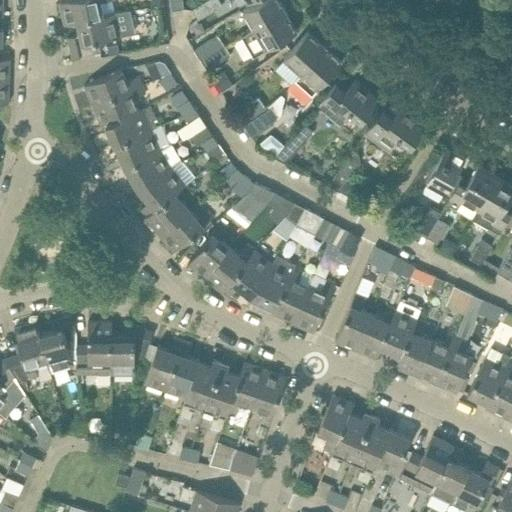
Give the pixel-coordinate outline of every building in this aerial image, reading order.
[(62,0),(59,1),(65,24),(77,21),(103,15),(103,14),(100,2),(106,0),(62,0)] [(184,8),(182,0),(170,0),(172,10),(184,8)] [(218,0),(207,0),(192,8),(198,19),(221,6),(218,0)] [(279,0),(259,0),(257,1),(243,10),(253,28),(254,29),(286,11),(279,0)] [(134,31),(129,9),(115,11),(103,14),(103,15),(77,21),(80,33),(68,36),(73,58),(101,51),(98,40),(113,36),(113,38),(118,37),(117,35),(134,31)] [(297,30),(286,11),(254,29),(253,28),(241,36),(253,56),(297,30)] [(308,30),(295,45),(284,58),(301,73),(325,45),(308,30)] [(194,49),(201,59),(224,44),(217,34),(194,49)] [(117,44),(107,46),(109,55),(119,53),(117,44)] [(201,59),(207,69),(230,54),(224,44),(201,59)] [(325,45),(288,88),(303,102),(342,60),(325,45)] [(0,79),(9,80),(9,58),(0,58),(0,79)] [(165,62),(150,72),(155,78),(169,69),(165,62)] [(125,78),(121,68),(84,84),(93,104),(142,84),(137,73),(125,78)] [(177,82),(169,69),(155,78),(157,82),(160,79),(167,89),(177,82)] [(335,82),(322,97),(316,105),(339,124),(351,111),(362,120),(380,99),(355,78),(346,90),(335,82)] [(9,80),(0,79),(0,102),(8,102),(9,80)] [(145,93),(142,84),(93,104),(102,125),(107,123),(106,123),(138,109),(133,98),(145,93)] [(182,89),(173,95),(170,97),(181,112),(193,104),(182,89)] [(259,96),(252,101),(235,112),(242,122),(269,104),(265,106),(259,96)] [(138,109),(106,123),(107,123),(115,143),(151,128),(157,125),(155,121),(157,120),(150,103),(138,109)] [(204,121),(193,104),(181,112),(188,122),(183,125),(188,132),(204,121)] [(278,117),(269,104),(242,122),(251,135),(278,117)] [(382,109),(371,125),(365,133),(390,151),(400,137),(412,146),(428,123),(402,104),(393,116),(382,109)] [(218,142),(204,121),(188,132),(197,145),(201,142),(206,150),(218,142)] [(309,132),(300,125),(277,152),(274,156),(286,163),(309,132)] [(160,147),(151,128),(115,143),(124,165),(124,166),(160,147)] [(446,145),(426,180),(450,194),(461,175),(457,173),(466,157),(446,145)] [(171,166),(160,147),(124,166),(139,189),(171,166)] [(354,151),(345,163),(328,185),(340,191),(361,163),(358,154),(354,151)] [(228,158),(216,169),(224,179),(237,167),(228,158)] [(469,179),(461,175),(446,201),(456,207),(461,198),(477,207),(496,174),(478,164),(469,179)] [(185,183),(171,166),(139,189),(139,190),(149,201),(139,209),(145,216),(185,183)] [(243,173),(237,167),(224,179),(230,174),(237,180),(232,187),(240,194),(253,181),(245,174),(243,173)] [(511,183),(496,174),(471,218),(487,227),(488,226),(499,232),(511,208),(511,204),(508,202),(511,194),(511,183)] [(243,196),(241,198),(259,211),(266,203),(274,191),(264,186),(254,180),(253,181),(243,196)] [(191,190),(185,183),(145,216),(159,233),(189,208),(181,198),(191,190)] [(277,208),(287,213),(294,201),(284,195),(279,204),(277,208)] [(294,201),(287,213),(286,215),(296,223),(305,206),(294,201)] [(315,233),(324,217),(305,206),(296,223),(315,233)] [(430,206),(416,230),(426,236),(436,218),(440,212),(430,206)] [(197,217),(189,208),(159,233),(174,251),(189,238),(214,216),(207,209),(197,217)] [(452,216),(441,210),(440,212),(436,218),(426,236),(437,242),(452,216)] [(338,224),(324,217),(315,233),(329,241),(338,224)] [(220,221),(200,247),(188,262),(205,276),(229,245),(220,238),(228,228),(220,221)] [(361,236),(338,224),(329,241),(352,253),(361,237),(361,236)] [(443,241),(439,248),(450,254),(456,243),(449,239),(443,241)] [(491,244),(482,239),(471,258),(480,263),(491,244)] [(230,245),(205,276),(222,290),(254,248),(247,243),(239,253),(230,245)] [(375,244),(369,260),(368,261),(377,265),(375,268),(383,272),(385,268),(389,270),(396,254),(375,244)] [(511,267),(511,247),(497,271),(506,277),(511,267)] [(272,262),(255,249),(222,290),(229,296),(238,286),(251,296),(272,262)] [(295,262),(277,254),(272,262),(251,296),(252,297),(275,307),(275,308),(292,272),(291,271),(294,264),(295,262)] [(405,259),(400,272),(410,277),(415,264),(407,260),(405,259)] [(304,268),(294,264),(291,271),(292,272),(275,308),(275,307),(273,312),(293,321),(310,285),(298,280),(304,268)] [(315,274),(310,285),(293,321),(314,331),(336,283),(315,274)] [(446,280),(434,275),(428,290),(428,289),(439,295),(446,280)] [(474,294),(454,284),(446,304),(464,312),(467,305),(469,306),(474,294)] [(365,295),(356,291),(335,340),(356,349),(371,312),(360,307),(365,295)] [(484,299),(474,294),(469,306),(478,311),(484,299)] [(382,317),(371,312),(356,349),(376,357),(396,309),(387,305),(382,317)] [(417,317),(396,309),(376,357),(381,345),(392,350),(387,362),(396,365),(417,317)] [(53,329),(41,333),(47,358),(48,363),(50,371),(73,364),(73,363),(76,362),(77,332),(72,314),(51,320),(53,329)] [(425,321),(417,317),(396,365),(416,374),(432,337),(420,333),(425,321)] [(22,353),(4,358),(20,384),(29,377),(29,378),(38,375),(35,362),(47,358),(41,333),(37,320),(14,327),(22,353)] [(112,333),(112,320),(88,320),(88,343),(77,343),(76,372),(78,381),(83,381),(82,372),(111,372),(112,333)] [(125,333),(112,333),(111,372),(135,372),(135,357),(144,357),(154,330),(135,324),(125,324),(125,333)] [(443,342),(432,337),(416,374),(436,382),(457,334),(448,330),(443,342)] [(466,338),(457,334),(436,382),(457,391),(472,355),(460,350),(466,338)] [(157,344),(151,363),(144,382),(165,389),(182,339),(174,336),(169,349),(157,344)] [(192,343),(182,339),(165,389),(185,396),(199,359),(187,355),(192,343)] [(503,351),(497,362),(485,356),(477,374),(468,392),(488,402),(485,406),(486,406),(509,359),(508,359),(510,355),(503,351)] [(0,362),(0,407),(20,384),(4,358),(0,362)] [(219,366),(199,359),(186,396),(177,421),(188,425),(194,409),(190,408),(191,404),(205,408),(219,366)] [(511,374),(511,360),(509,359),(486,406),(505,416),(511,402),(511,375),(511,374)] [(244,361),(230,401),(221,429),(228,411),(236,414),(240,402),(252,406),(265,368),(244,361)] [(240,373),(219,366),(205,408),(218,413),(217,417),(213,416),(210,425),(221,429),(230,401),(240,373)] [(286,376),(265,368),(252,406),(264,410),(259,422),(269,425),(286,376)] [(324,448),(332,452),(353,402),(333,394),(317,430),(329,435),(324,448)] [(354,403),(353,402),(332,452),(327,464),(338,469),(341,461),(338,459),(339,455),(352,460),(370,419),(351,411),(354,403)] [(390,427),(370,419),(352,460),(366,466),(364,470),(360,468),(356,477),(368,482),(375,464),(390,427)] [(411,436),(390,427),(375,464),(395,473),(411,436)] [(139,431),(136,444),(145,447),(149,434),(139,431)] [(412,450),(403,468),(399,476),(431,491),(454,444),(433,435),(423,456),(412,450)] [(182,445),(183,441),(171,438),(166,453),(187,458),(191,447),(182,445)] [(463,449),(454,444),(431,491),(451,501),(469,466),(457,461),(463,449)] [(235,451),(215,446),(209,463),(231,468),(237,450),(236,449),(235,451)] [(191,447),(187,458),(198,461),(201,449),(191,447)] [(24,450),(19,459),(32,465),(37,456),(24,450)] [(258,456),(237,450),(231,468),(252,474),(258,456)] [(32,465),(19,459),(14,468),(28,473),(32,465)] [(481,472),(469,466),(451,501),(472,511),(479,498),(486,501),(493,486),(486,483),(487,481),(492,483),(499,466),(486,460),(481,472)] [(115,483),(121,484),(126,486),(129,475),(118,472),(115,483)] [(129,475),(126,486),(126,488),(125,490),(156,500),(162,480),(142,474),(141,478),(129,475)] [(7,476),(2,486),(18,493),(23,484),(7,476)] [(511,511),(511,476),(503,494),(497,506),(493,504),(488,511),(511,511)] [(183,485),(179,496),(189,499),(190,495),(194,496),(190,510),(195,511),(235,511),(239,502),(183,485)] [(331,489),(326,500),(344,507),(348,496),(331,489)] [(0,506),(0,510),(4,511),(10,511),(13,506),(2,501),(0,506)] [(372,503),(368,511),(378,511),(381,507),(372,503)]
